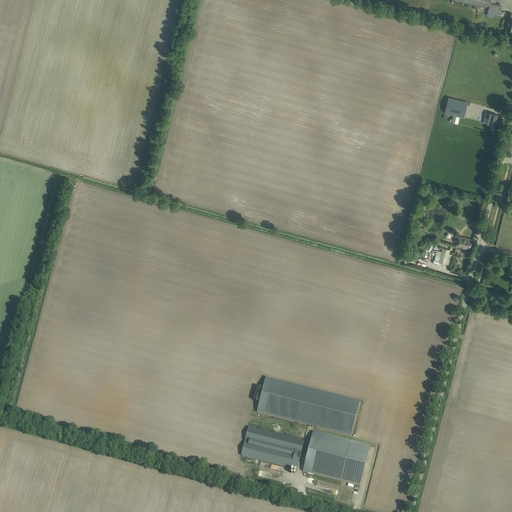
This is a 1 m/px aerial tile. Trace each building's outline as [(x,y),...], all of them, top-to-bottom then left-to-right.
[(455,0),(480,6),(483,7),(488,8),(487,15),(493,16),(494,13),(499,14),(501,10),(495,8),(496,4),(490,3),(490,0),(455,0)] [(448,97),(444,113),(464,118),(468,102),(448,97)] [(485,113),(483,123),(495,126),(497,115),(490,113),(489,114),(485,113)] [(454,239),(454,241),(455,243),(457,244),(457,245),(462,247),(465,248),(466,248),(470,249),(472,240),(468,239),(459,236),(458,238),(456,238),(454,239)] [(434,260),(450,265),(453,255),(437,250),(434,260)] [(266,378),(257,412),(351,436),(360,402),(266,378)] [(241,456),(297,470),(304,441),(248,426),(241,456)] [(303,471),(360,486),(370,446),(313,432),(303,471)]
